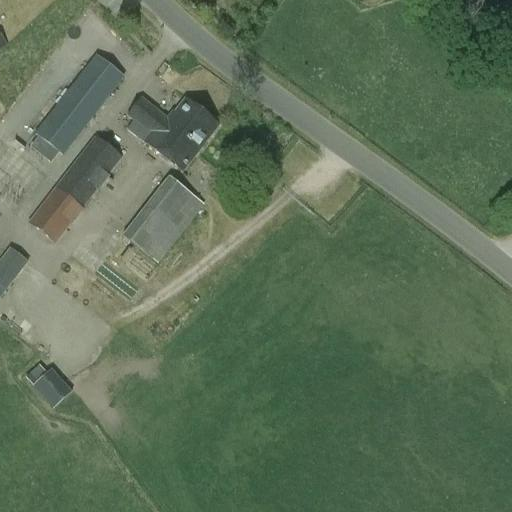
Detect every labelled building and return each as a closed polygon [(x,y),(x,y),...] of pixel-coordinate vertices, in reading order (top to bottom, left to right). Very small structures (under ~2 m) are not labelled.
[(32,0),(10,0),(9,1),(22,17),(37,5),(32,0)] [(0,53),(11,48),(1,28),(0,28),(0,53)] [(99,57),(91,69),(88,67),(48,119),(77,140),(117,89),(114,87),(123,75),(99,57)] [(185,102),(175,114),(172,113),(167,119),(141,100),(126,118),(133,124),(126,132),(181,175),(218,127),(185,102)] [(95,139),(54,190),(26,227),(54,248),(82,212),(122,159),(95,139)] [(203,207),(168,180),(122,239),(158,267),(203,207)] [(10,251),(3,260),(0,263),(0,301),(28,265),(10,251)] [(58,411),(75,394),(44,362),(27,379),(58,411)]
